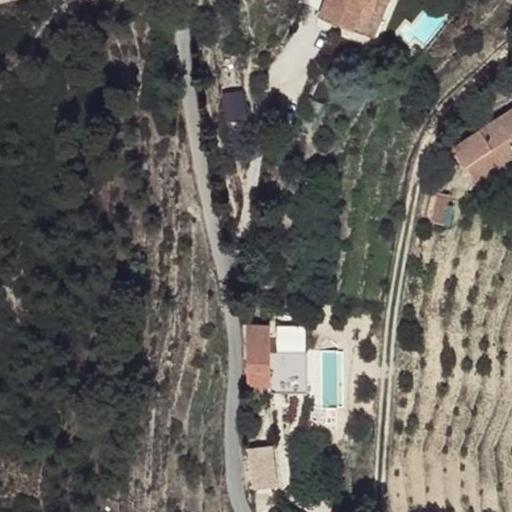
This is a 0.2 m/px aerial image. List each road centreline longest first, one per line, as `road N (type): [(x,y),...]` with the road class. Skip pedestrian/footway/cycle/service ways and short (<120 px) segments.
road 1 (unclassified): [(245,511),(229,495),(221,282),(197,176),(181,0)]
road 2 (residential): [(391,511),(383,465),(391,333),(422,155),(459,90),(511,42)]
